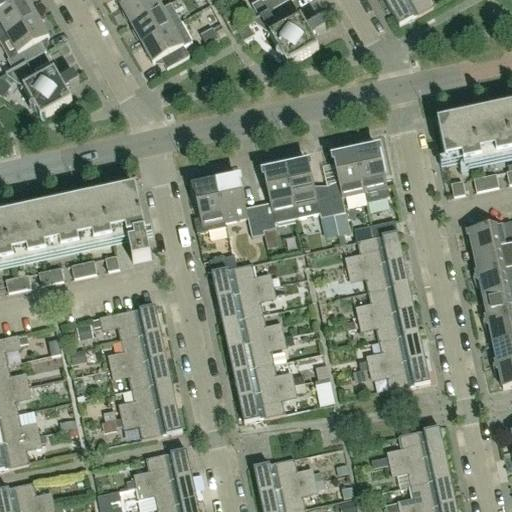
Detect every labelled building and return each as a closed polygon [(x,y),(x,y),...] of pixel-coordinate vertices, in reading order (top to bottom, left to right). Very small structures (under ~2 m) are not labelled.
[(0,0),(0,17),(28,2),(26,0),(0,0)] [(115,0),(121,10),(139,0),(115,0)] [(132,29),(163,12),(155,0),(139,0),(121,10),(132,29)] [(283,31),(278,23),(297,13),(291,3),(293,2),(291,0),(262,0),(263,2),(252,7),(279,55),(276,58),(291,69),(293,67),(319,52),(312,40),(326,33),(321,24),(307,31),(301,21),(283,31)] [(436,10),(430,0),(400,0),(387,7),(399,30),(436,10)] [(38,21),(28,2),(0,17),(0,42),(7,39),(38,21)] [(142,48),(182,26),(171,7),(163,12),(132,29),(142,48)] [(238,20),(228,26),(234,36),(244,30),(238,20)] [(49,41),(38,21),(7,39),(0,42),(0,46),(8,61),(7,62),(13,74),(45,56),(47,55),(41,45),(49,41)] [(184,50),(193,45),(182,26),(142,48),(153,67),(161,63),(167,73),(189,60),(184,50)] [(226,37),(222,30),(216,34),(220,41),(226,37)] [(72,105),(66,94),(79,86),(74,77),(61,84),(55,74),(37,84),(32,76),(50,66),(45,56),(13,74),(32,108),(30,111),(45,122),(46,120),(72,105)] [(1,82),(0,83),(0,97),(3,100),(11,90),(1,82)] [(511,110),(438,127),(446,164),(462,161),(464,168),(511,157),(511,110)] [(388,191),(380,154),(357,158),(365,196),(388,191)] [(365,196),(357,158),(334,163),(340,192),(328,195),(333,220),(338,239),(350,237),(343,201),(365,196)] [(287,173),(298,223),(320,218),(321,222),(333,220),(328,195),(316,197),(310,169),(287,173)] [(275,227),(298,223),(287,173),(264,178),(270,207),(258,210),(264,235),(276,232),(275,227)] [(496,179),(485,181),(488,194),(499,192),(496,179)] [(477,196),(488,194),(485,181),(474,183),(477,196)] [(246,212),(240,184),(217,188),(225,227),(248,222),(252,241),(265,239),(264,235),(258,210),(246,212)] [(466,199),(463,186),(451,188),(454,201),(466,199)] [(225,227),(217,188),(194,193),(201,222),(194,223),(197,237),(226,231),(225,227)] [(152,262),(136,192),(0,221),(0,267),(128,240),(133,266),(152,262)] [(398,237),(395,225),(371,230),(373,243),(398,237)] [(511,230),(511,225),(502,227),(467,235),(467,236),(467,242),(470,248),(472,247),(474,258),(507,251),(511,249),(511,230)] [(404,263),(398,237),(373,243),(358,246),(361,264),(346,267),(348,275),(404,263)] [(511,249),(507,251),(474,258),(476,268),(474,269),(474,280),(511,272),(511,249)] [(237,272),(234,259),(209,265),(212,278),(237,272)] [(120,273),(117,260),(106,263),(108,276),(120,273)] [(409,288),(404,263),(348,275),(350,283),(365,280),(368,296),(409,288)] [(94,265),(83,268),(86,281),(97,278),(94,265)] [(75,283),(86,281),(83,268),(72,270),(75,283)] [(237,272),(212,278),(218,303),(274,291),(271,279),(256,282),(253,269),(237,272)] [(61,272),(50,275),(53,288),(64,285),(61,272)] [(511,272),(474,280),(475,281),(479,292),(481,292),(484,302),(511,296),(511,272)] [(42,290),(53,288),(50,275),(39,277),(42,290)] [(29,279),(17,282),(20,295),(31,292),(29,279)] [(9,297),(20,295),(17,282),(6,284),(9,297)] [(414,312),(409,288),(368,296),(372,313),(357,316),(358,324),(414,312)] [(264,319),(261,307),(276,303),(274,291),(218,303),(223,328),(264,319)] [(511,319),(511,296),(484,302),(486,313),(484,313),(484,325),(511,319)] [(161,336),(156,311),(92,324),(94,334),(102,332),(103,336),(118,333),(121,345),(161,336)] [(420,337),(414,312),(358,324),(360,333),(375,329),(379,346),(420,337)] [(267,336),(264,319),(223,328),(228,352),(284,340),(283,332),(267,336)] [(511,319),(484,325),(484,326),(489,337),(491,336),(493,347),(511,342),(511,319)] [(354,325),(346,327),(348,335),(356,333),(354,325)] [(91,328),(77,331),(80,344),(93,342),(91,328)] [(167,361),(161,336),(121,345),(123,357),(108,360),(109,365),(111,373),(167,361)] [(420,337),(379,346),(382,357),(366,361),(367,365),(369,374),(425,362),(420,337)] [(292,339),(284,340),(286,349),(294,347),(292,339)] [(6,357),(21,353),(20,350),(19,342),(18,340),(0,344),(0,370),(9,369),(6,357)] [(27,340),(19,342),(20,350),(29,348),(27,340)] [(274,368),(271,352),(286,349),(284,340),(228,352),(234,377),(274,368)] [(511,342),(493,347),(496,357),(494,358),(494,370),(511,366),(511,342)] [(82,353),(70,356),(73,369),(85,367),(82,353)] [(172,386),(167,361),(111,373),(116,397),(127,395),(124,382),(129,382),(131,394),(172,386)] [(430,387),(425,362),(369,374),(372,386),(387,382),(390,396),(430,387)] [(367,365),(359,366),(361,376),(367,374),(369,374),(367,365)] [(511,390),(511,366),(494,370),(499,382),(501,381),(503,392),(511,390)] [(303,379),(293,381),(292,377),(277,380),(274,368),(234,377),(239,402),(295,390),(305,388),(303,379)] [(0,396),(29,390),(26,378),(11,381),(9,369),(0,370),(0,396)] [(361,376),(353,377),(355,387),(369,384),(367,374),(361,376)] [(177,410),(172,386),(131,394),(134,406),(119,409),(120,414),(122,422),(177,410)] [(305,388),(295,390),(297,398),(307,396),(305,388)] [(0,422),(19,419),(16,406),(32,403),(29,390),(0,396),(0,422)] [(298,402),(295,390),(239,402),(245,427),(285,419),(282,405),(298,402)] [(139,431),(142,444),(183,436),(177,410),(122,422),(124,434),(139,431)] [(0,448),(40,440),(37,427),(22,431),(19,419),(0,422),(0,448)] [(75,423),(60,427),(62,435),(69,434),(77,432),(75,423)] [(114,424),(102,427),(104,438),(117,435),(114,424)] [(446,457),(440,432),(399,441),(403,458),(371,465),(373,473),(390,469),(446,457)] [(0,475),(30,469),(27,455),(42,452),(40,440),(0,448),(0,475)] [(192,480),(187,455),(146,463),(150,481),(135,484),(137,492),(192,480)] [(451,482),(446,457),(390,469),(391,478),(407,475),(410,491),(451,482)] [(299,481),(295,463),(254,472),(260,498),(316,485),(314,478),(299,481)] [(347,469),(336,471),(338,480),(349,477),(347,469)] [(321,476),(314,478),(316,485),(323,484),(321,476)] [(163,511),(198,505),(192,480),(137,492),(140,511),(163,511)] [(431,511),(456,507),(451,482),(410,491),(413,504),(386,509),(386,511),(431,511)] [(135,484),(126,486),(128,494),(137,492),(135,484)] [(325,492),(323,484),(316,485),(317,494),(325,492)] [(305,511),(302,497),(317,494),(316,485),(260,498),(262,511),(305,511)] [(38,505),(34,488),(0,495),(0,511),(43,511),(55,510),(53,502),(38,505)] [(352,491),(344,492),(346,503),(354,501),(352,491)] [(119,495),(98,499),(100,511),(121,511),(122,510),(113,511),(111,506),(121,504),(119,495)]
